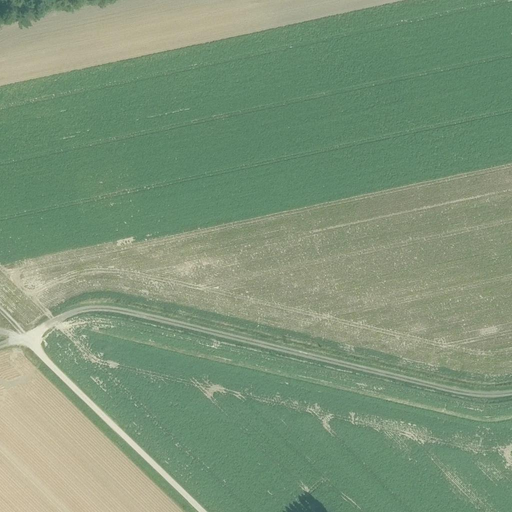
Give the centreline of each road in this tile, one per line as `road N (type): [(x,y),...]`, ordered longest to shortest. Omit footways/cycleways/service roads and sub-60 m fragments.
road 1 (track): [(22,336),(79,308),(110,306),(434,384),(511,393)]
road 2 (unclassified): [(203,511),(22,336)]
